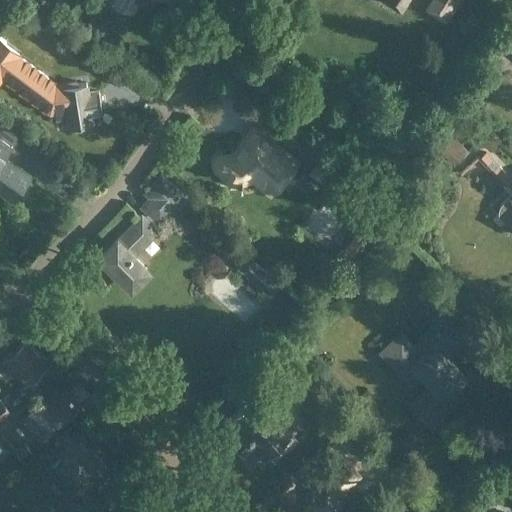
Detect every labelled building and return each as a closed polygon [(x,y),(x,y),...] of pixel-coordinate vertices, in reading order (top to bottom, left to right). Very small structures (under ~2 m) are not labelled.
[(94,0),(82,0),(79,6),(89,12),(96,1),(94,0)] [(115,0),(129,8),(134,0),(115,0)] [(388,0),(400,7),(404,0),(431,0),(427,8),(446,20),(459,0),(388,0)] [(9,12),(0,25),(0,36),(17,47),(30,26),(9,12)] [(51,25),(61,30),(64,22),(54,18),(51,25)] [(511,33),(504,44),(506,45),(502,50),(496,45),(470,77),(486,90),(497,76),(495,74),(507,59),(511,63),(511,33)] [(0,68),(8,58),(0,51),(0,68)] [(53,93),(11,62),(0,76),(0,77),(48,112),(66,110),(68,125),(91,122),(89,107),(116,103),(113,87),(87,91),(86,82),(63,85),(64,92),(53,93)] [(424,85),(415,99),(424,106),(434,91),(424,85)] [(0,133),(13,143),(22,130),(0,115),(0,133)] [(216,158),(213,161),(213,165),(214,168),(217,171),(221,172),(221,178),(236,176),(237,183),(241,182),(240,176),(251,174),(272,190),(296,160),(256,130),(247,142),(244,139),(232,154),(219,156),(216,158)] [(445,136),(436,145),(454,165),(464,155),(446,138),(445,136)] [(11,148),(0,139),(0,189),(12,198),(29,175),(4,158),(11,148)] [(505,185),(511,178),(486,151),(479,157),(505,185)] [(350,174),(324,153),(309,173),(327,187),(330,181),(339,188),(350,174)] [(185,192),(161,171),(142,192),(147,196),(139,206),(160,225),(169,214),(180,224),(198,203),(193,199),(196,197),(187,190),(185,192)] [(499,205),(498,209),(498,213),(499,216),(504,222),(507,223),(511,223),(511,222),(511,192),(511,193),(501,202),(499,205)] [(137,254),(160,231),(142,212),(119,235),(116,232),(94,255),(96,257),(84,269),(103,288),(115,276),(131,292),(153,270),(137,254)] [(364,223),(358,231),(368,239),(374,231),(364,223)] [(345,248),(339,256),(349,263),(355,256),(345,248)] [(237,267),(269,296),(280,284),(247,254),(237,267)] [(401,332),(382,351),(404,373),(413,364),(433,384),(412,405),(430,424),(461,394),(452,384),(464,373),(443,351),(463,331),(444,313),(412,344),(401,332)] [(3,359),(24,384),(46,364),(40,357),(42,354),(31,342),(29,344),(24,340),(3,359)] [(283,359),(307,383),(316,374),(310,368),(313,365),(294,347),(283,359)] [(259,360),(239,378),(252,392),(259,386),(272,373),(259,360)] [(251,447),(262,459),(296,426),(259,386),(252,392),(225,420),(236,431),(231,436),(246,452),(251,447)] [(44,394),(22,414),(43,437),(78,406),(65,391),(52,402),(44,394)] [(15,416),(1,399),(0,400),(0,426),(1,428),(15,416)] [(46,463),(69,490),(65,494),(71,501),(66,504),(71,511),(99,511),(101,511),(83,486),(105,468),(77,436),(46,463)] [(32,451),(25,443),(15,452),(22,460),(32,451)] [(289,472),(271,490),(292,511),(339,511),(339,494),(358,476),(340,458),(334,464),(325,455),(314,466),(324,476),(308,493),(299,492),(293,486),(297,481),(289,472)]
